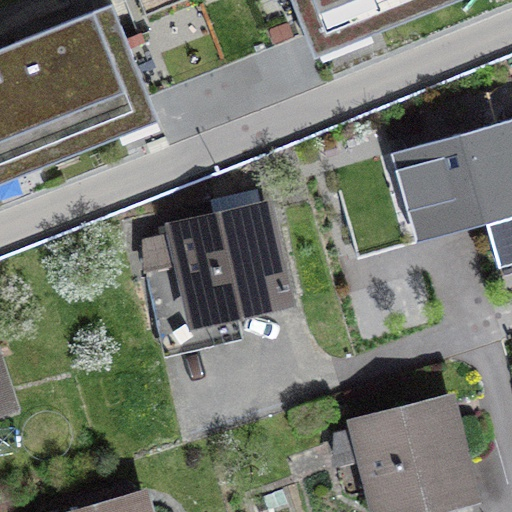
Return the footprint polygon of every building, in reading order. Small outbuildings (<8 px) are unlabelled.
[(110,0),(112,4),(125,37),(136,32),(153,73),(298,16),(291,0),(110,0)] [(291,0),(298,16),(305,34),(371,8),(376,22),(430,0),(291,0)] [(149,97),(125,37),(112,4),(0,48),(0,172),(117,125),(111,111),(149,97)] [(486,197),(493,216),(511,208),(511,101),(409,141),(408,137),(369,152),(375,166),(412,152),(437,216),(486,197)] [(145,238),(159,326),(282,299),(262,210),(178,229),(145,238)] [(396,511),(468,494),(445,404),(336,433),(335,458),(366,450),(381,511),(396,511)] [(143,511),(140,500),(131,503),(127,488),(79,502),(81,511),(143,511)]
